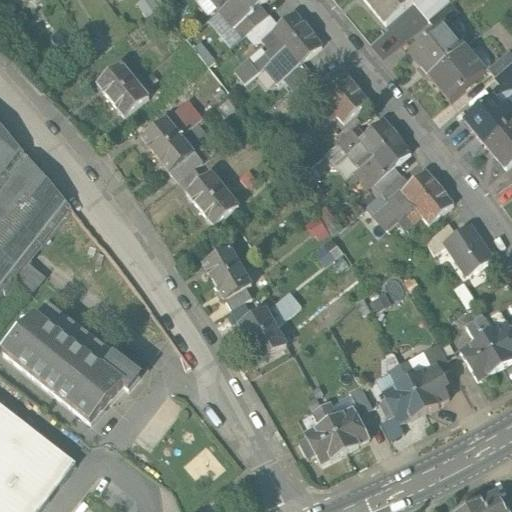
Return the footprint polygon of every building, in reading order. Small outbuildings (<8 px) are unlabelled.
[(212,0),(220,10),(232,0),(212,0)] [(232,0),(220,10),(235,28),(243,21),(254,13),(253,11),(261,4),(266,0),(232,0)] [(363,0),(387,27),(418,0),(417,0),(363,0)] [(449,0),(418,0),(434,19),(453,4),(449,0)] [(251,31),(248,33),(258,45),(272,33),(296,14),(286,2),(270,15),(251,31)] [(254,13),(243,21),(251,31),(270,15),(261,4),(253,11),(254,13)] [(434,19),(431,22),(438,30),(445,25),(447,27),(462,14),(453,4),(434,19)] [(296,14),(272,33),(278,41),(251,64),(247,59),(234,70),(244,83),(263,68),(272,61),(272,62),(311,32),(296,14)] [(438,30),(407,56),(428,81),(466,49),(447,27),(445,25),(438,30)] [(311,32),(272,62),(272,61),(263,68),(276,84),(283,79),(303,63),(323,47),(311,32)] [(466,49),(428,81),(448,106),(485,72),(466,49)] [(511,60),(509,57),(488,74),(496,83),(511,70),(511,60)] [(120,63),(95,83),(110,101),(135,81),(120,63)] [(303,63),(283,79),(294,91),(313,75),(303,63)] [(343,70),(318,90),(325,99),(312,110),(318,117),(324,124),(337,114),(345,123),(370,103),(343,70)] [(511,70),(496,83),(503,92),(511,84),(511,70)] [(135,81),(110,101),(122,116),(147,96),(135,81)] [(164,116),(165,116),(141,135),(156,154),(179,134),(186,128),(186,129),(201,116),(202,114),(188,98),(164,116)] [(493,100),(463,126),(467,131),(469,130),(483,149),(511,126),(511,110),(510,107),(503,112),(493,100)] [(318,117),(294,136),(300,144),(324,124),(318,117)] [(367,137),(348,152),(350,155),(360,168),(398,138),(385,122),(367,137)] [(359,126),(327,152),(337,165),(350,155),(348,152),(367,137),(359,126)] [(511,126),(483,149),(504,175),(511,167),(511,126)] [(0,298),(3,295),(4,296),(14,284),(29,265),(72,213),(0,130),(0,298)] [(179,134),(156,154),(169,170),(193,149),(179,134)] [(360,168),(354,173),(368,190),(396,168),(412,154),(398,138),(360,168)] [(196,153),(171,172),(177,180),(202,161),(196,153)] [(202,161),(177,180),(184,188),(200,175),(199,173),(207,167),(202,161)] [(254,176),(247,168),(239,175),(245,183),(254,176)] [(396,168),(368,190),(375,199),(382,194),(403,177),(396,168)] [(210,171),(186,191),(199,208),(223,188),(210,171)] [(390,204),(376,216),(387,233),(390,231),(402,221),(441,189),(427,173),(411,186),(390,204)] [(403,177),(382,194),(390,204),(411,186),(403,177)] [(237,205),(223,188),(199,208),(213,224),(237,205)] [(441,189),(402,221),(408,228),(421,217),(429,227),(455,206),(441,189)] [(402,221),(390,231),(396,238),(408,228),(402,221)] [(450,226),(427,245),(435,258),(448,249),(446,246),(458,238),(450,226)] [(458,238),(446,246),(448,249),(468,279),(493,263),(471,230),(458,238)] [(229,247),(202,264),(212,281),(240,265),(229,247)] [(44,278),(29,265),(14,284),(29,297),(44,278)] [(240,265),(212,281),(224,300),(251,284),(240,265)] [(243,292),(226,303),(231,311),(242,304),(248,300),(243,292)] [(242,304),(231,311),(236,320),(248,312),(242,304)] [(266,307),(239,324),(249,341),(277,325),(266,307)] [(129,372),(46,310),(2,356),(90,427),(124,390),(128,394),(139,380),(137,378),(138,373),(133,369),(129,372)] [(507,326),(492,335),(484,320),(475,325),(502,372),(511,365),(511,331),(511,332),(507,326)] [(277,325),(249,341),(260,360),(288,343),(277,325)] [(502,372),(475,325),(467,330),(476,345),(461,353),(479,384),(489,378),(490,379),(502,372)] [(438,368),(418,378),(411,365),(401,370),(425,416),(439,408),(439,407),(449,401),(444,390),(448,388),(438,368)] [(425,416),(401,370),(394,373),(401,387),(385,396),(388,402),(381,405),(389,420),(396,417),(401,426),(412,421),(412,422),(425,416)] [(372,411),(360,388),(351,393),(358,408),(359,407),(364,415),(372,411)] [(358,408),(338,419),(331,405),(321,409),(345,456),(361,448),(360,446),(371,441),(367,434),(372,432),(364,415),(359,407),(358,408)] [(345,456),(321,409),(313,414),(320,428),(305,436),(307,439),(299,443),(306,458),(314,453),(321,467),(333,460),(334,462),(345,456)] [(41,511),(75,468),(0,410),(0,511),(41,511)] [(504,511),(495,495),(478,504),(474,503),(468,506),(467,510),(465,510),(466,511),(504,511)]
